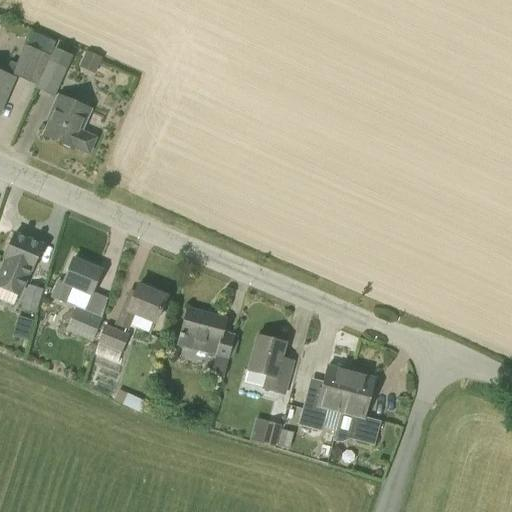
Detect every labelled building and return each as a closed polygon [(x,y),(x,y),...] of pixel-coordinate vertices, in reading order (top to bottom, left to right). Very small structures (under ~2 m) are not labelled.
[(37,83),(49,55),(45,53),(52,40),(32,31),(17,65),(10,62),(3,76),(0,74),(0,108),(15,74),(37,83)] [(54,97),(72,57),(54,49),(36,89),(54,97)] [(88,154),(95,139),(80,132),(89,110),(59,97),(53,113),(54,113),(44,136),(62,144),(63,146),(70,149),(72,148),(73,147),(88,154)] [(31,270),(42,245),(14,234),(3,259),(4,259),(0,268),(0,289),(20,298),(31,270)] [(90,295),(101,270),(73,259),(63,283),(57,281),(50,298),(65,304),(72,287),(90,295)] [(35,314),(42,290),(27,285),(20,310),(35,314)] [(165,297),(137,286),(135,292),(128,290),(114,325),(127,331),(134,315),(154,323),(165,297)] [(92,342),(102,318),(75,307),(65,331),(92,342)] [(219,344),(225,320),(187,310),(177,347),(215,358),(207,385),(219,389),(227,360),(215,357),(219,343),(219,344)] [(120,353),(128,335),(104,325),(96,343),(120,353)] [(285,396),(292,370),(279,366),(285,344),(256,336),(247,370),(265,375),(261,390),(285,396)] [(339,412),(348,377),(325,371),(316,406),(339,412)] [(348,377),(339,412),(340,412),(332,441),(334,442),(337,442),(339,443),(342,442),(344,442),(346,441),(348,439),(374,446),(380,422),(364,418),(373,384),(348,377)] [(276,447),(281,426),(267,423),(261,444),(276,447)] [(289,448),(292,433),(281,430),(277,445),(289,448)]
